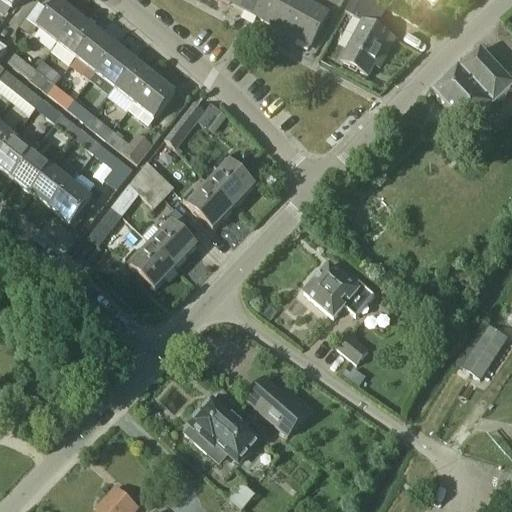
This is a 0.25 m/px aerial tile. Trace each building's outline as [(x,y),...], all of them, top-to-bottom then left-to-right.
[(20,0),(0,0),(0,5),(11,13),(20,0)] [(214,0),(230,8),(234,0),(214,0)] [(234,0),(230,8),(257,23),(268,0),(234,0)] [(268,0),(257,23),(283,37),(301,3),(296,0),(268,0)] [(352,0),(344,17),(360,25),(339,66),(367,81),(374,69),(379,72),(394,43),(376,33),(386,13),(362,0),(352,0)] [(422,0),(433,10),(441,0),(422,0)] [(328,17),(301,3),(283,37),(310,51),(328,17)] [(77,21),(58,5),(36,33),(56,48),(77,21)] [(56,48),(75,63),(97,36),(77,21),(56,48)] [(94,79),(116,51),(97,36),(75,63),(87,73),(83,79),(90,85),(94,79)] [(136,67),(116,51),(94,79),(114,95),(136,67)] [(511,87),(479,53),(458,72),(457,70),(429,96),(465,134),(510,93),(511,95),(511,87)] [(6,69),(26,85),(34,75),(14,59),(6,69)] [(114,95),(133,110),(155,83),(136,67),(114,95)] [(46,100),(53,91),(34,75),(26,85),(46,100)] [(22,91),(4,76),(0,81),(0,87),(15,99),(22,91)] [(174,98),(155,83),(133,110),(128,116),(148,132),(174,98)] [(15,99),(34,115),(42,106),(22,91),(15,99)] [(46,100),(65,115),(73,106),(61,97),(53,91),(46,100)] [(34,115),(54,130),(61,121),(42,106),(34,115)] [(92,121),(73,106),(65,115),(85,131),(92,121)] [(202,121),(191,112),(163,147),(174,155),(197,127),(210,138),(224,121),(210,110),(202,121)] [(54,130),(74,146),(81,137),(61,121),(54,130)] [(85,131),(104,146),(112,137),(102,129),(92,121),(85,131)] [(0,158),(13,142),(0,131),(0,158)] [(74,146),(93,161),(100,152),(81,137),(74,146)] [(152,152),(136,139),(128,150),(112,137),(104,146),(136,171),(152,152)] [(32,157),(13,142),(0,158),(0,175),(11,184),(32,157)] [(116,197),(132,177),(100,152),(93,161),(112,176),(104,187),(116,197)] [(11,184),(30,200),(52,173),(32,157),(11,184)] [(219,178),(208,189),(232,213),(253,191),(223,163),(214,173),(219,178)] [(146,169),(138,179),(163,205),(173,194),(146,169)] [(30,200),(50,215),(71,189),(52,173),(30,200)] [(163,205),(138,179),(128,192),(153,215),(163,205)] [(71,189),(50,215),(70,231),(91,204),(71,189)] [(197,200),(192,195),(182,205),(212,234),(232,213),(208,189),(197,200)] [(122,223),(110,213),(86,244),(97,253),(122,223)] [(161,239),(150,250),(174,274),(195,252),(166,223),(156,233),(161,239)] [(133,257),(124,266),(154,295),(174,274),(150,250),(138,262),(133,257)] [(374,301),(358,287),(353,292),(327,270),(302,298),(332,324),(343,312),(355,322),(374,301)] [(479,385),(506,343),(482,327),(455,369),(470,379),(479,385)] [(356,372),(369,357),(348,339),(336,354),(356,372)] [(311,415),(284,391),(280,396),(265,383),(245,406),(287,443),(311,415)] [(250,430),(226,409),(224,412),(212,401),(186,430),(189,433),(183,440),(219,471),(228,462),(238,471),(262,445),(248,432),(250,430)] [(239,511),(242,511),(255,498),(243,487),(229,503),(239,511)] [(134,511),(114,494),(97,511),(134,511)] [(494,511),(497,511),(511,511),(511,508),(511,506),(496,502),(496,503),(494,511)]
